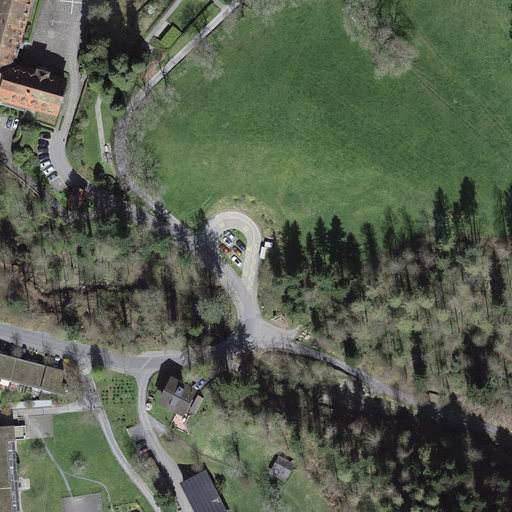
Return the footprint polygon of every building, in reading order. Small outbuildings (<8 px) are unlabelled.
[(0,0),(0,101),(56,118),(66,84),(10,68),(29,0),(0,0)] [(88,197),(74,191),(68,205),(82,210),(88,197)] [(67,372),(0,354),(0,378),(61,395),(67,372)] [(196,395),(167,382),(156,408),(184,420),(196,395)] [(0,428),(0,511),(18,511),(14,440),(26,440),(25,427),(0,428)] [(298,468),(280,459),(272,474),(291,483),(298,468)] [(228,511),(207,471),(183,483),(198,511),(228,511)]
